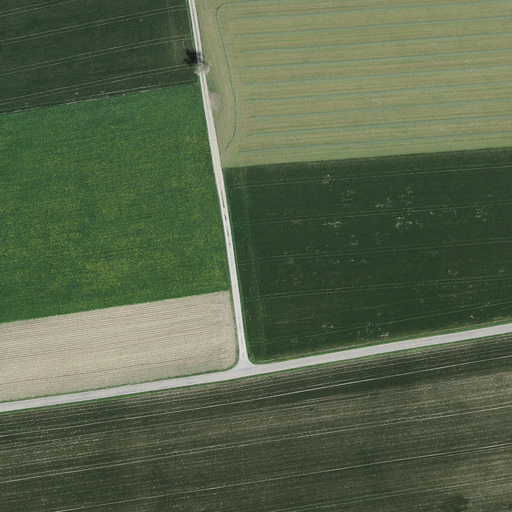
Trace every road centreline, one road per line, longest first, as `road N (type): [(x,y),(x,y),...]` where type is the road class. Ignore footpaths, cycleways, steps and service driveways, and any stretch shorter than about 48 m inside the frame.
road 1 (unclassified): [(0,407),(511,327)]
road 2 (track): [(246,371),(191,0)]
